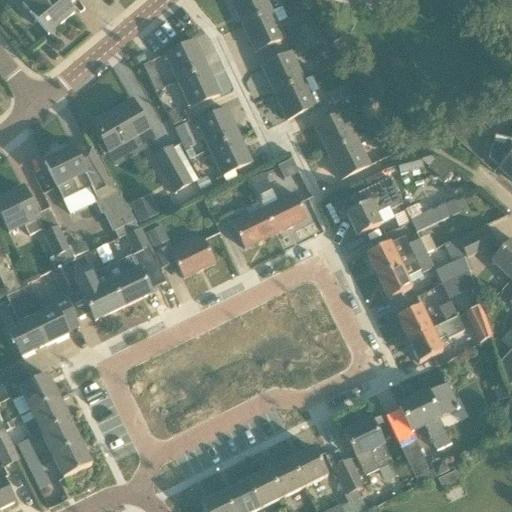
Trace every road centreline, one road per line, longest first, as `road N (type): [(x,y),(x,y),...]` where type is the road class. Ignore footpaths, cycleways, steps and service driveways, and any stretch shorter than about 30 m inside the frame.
road 1 (residential): [(142,487),(349,388),(365,342),(339,290),(319,271),(284,273),(112,356),(99,376),(100,401)]
road 2 (residential): [(273,153),(222,46),(180,0)]
road 3 (residential): [(38,104),(158,0)]
